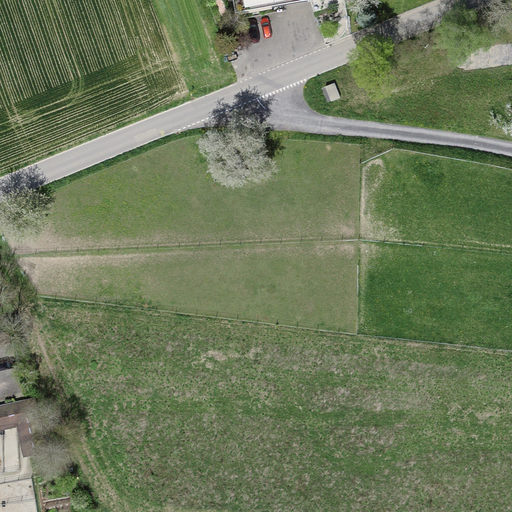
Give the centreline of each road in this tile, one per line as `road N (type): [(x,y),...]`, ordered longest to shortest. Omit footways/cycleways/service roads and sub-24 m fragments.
road 1 (unclassified): [(245,94),(282,118),(511,150)]
road 2 (tertiary): [(245,94),(0,192)]
road 3 (tertiary): [(475,0),(245,94)]
